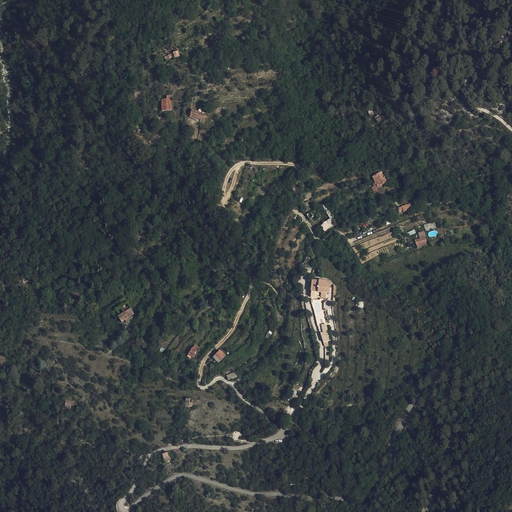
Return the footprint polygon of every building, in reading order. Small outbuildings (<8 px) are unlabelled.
[(382,171),(373,176),(377,180),(375,181),(376,184),(374,186),(376,190),(382,187),(380,183),(387,180),(385,176),(388,175),(386,171),(383,173),(382,171)] [(417,199),(403,204),(405,209),(419,204),(417,199)] [(323,225),(327,223),(322,217),(317,221),(321,227),(323,225)] [(333,218),(327,223),(331,229),(337,225),(333,218)] [(418,239),(420,245),(429,242),(428,239),(427,239),(426,234),(423,235),(423,238),(418,239)] [(320,279),(319,290),(319,295),(327,295),(327,290),(330,290),(331,281),(328,281),(328,280),(320,279)] [(69,296),(73,297),(72,302),(77,303),(78,299),(80,299),(82,293),(75,292),(71,292),(69,296)] [(130,300),(122,306),(126,312),(134,307),(130,300)] [(126,312),(122,306),(114,312),(119,317),(120,316),(126,312)] [(136,313),(134,307),(126,312),(129,317),(136,313)] [(124,321),(129,317),(126,312),(120,316),(122,319),(124,321)] [(327,323),(321,324),(322,332),(321,332),(322,341),(329,341),(327,323)] [(191,353),(196,355),(201,348),(197,345),(196,346),(195,348),(194,348),(191,353)] [(222,349),(217,354),(223,359),(228,355),(222,349)] [(173,460),(170,452),(164,454),(167,463),(173,460)]
